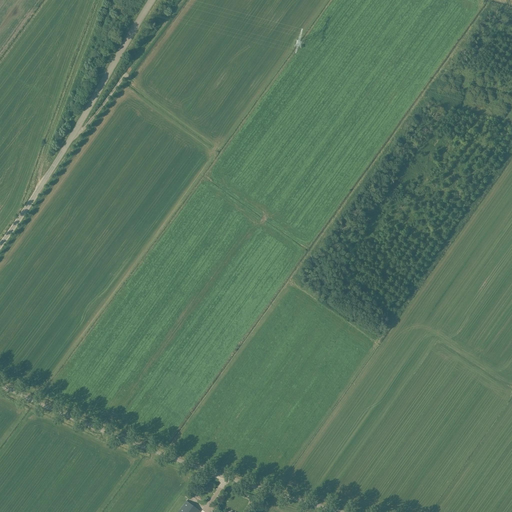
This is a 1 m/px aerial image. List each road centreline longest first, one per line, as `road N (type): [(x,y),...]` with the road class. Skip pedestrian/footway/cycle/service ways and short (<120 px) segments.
road 1 (unclassified): [(341,511),(188,464),(0,385)]
road 2 (unclassified): [(0,247),(152,0)]
